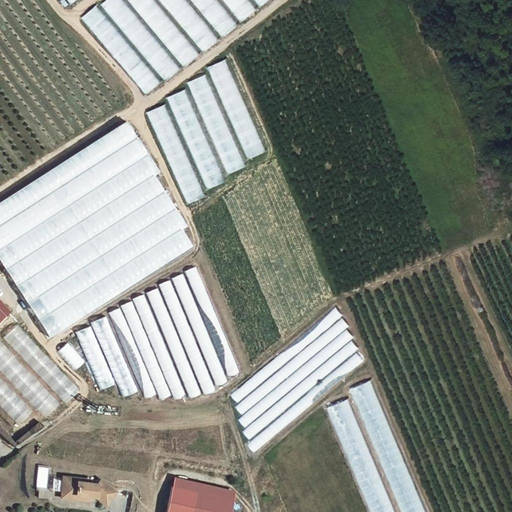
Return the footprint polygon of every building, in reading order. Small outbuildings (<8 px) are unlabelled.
[(122,0),(106,0),(101,5),(165,80),(180,68),(122,0)] [(152,0),(128,0),(184,66),(199,54),(152,0)] [(184,0),(159,0),(204,52),(218,40),(184,0)] [(216,0),(191,0),(223,37),(238,25),(216,0)] [(248,0),(223,0),(242,21),(256,9),(248,0)] [(96,6),(82,18),(146,94),(160,82),(96,6)] [(225,60),(207,67),(248,159),(265,151),(225,60)] [(205,75),(187,83),(228,174),(245,167),(205,75)] [(184,91),(167,99),(208,190),(225,182),(184,91)] [(164,105),(146,113),(187,204),(204,196),(164,105)] [(0,202),(0,261),(49,338),(194,246),(183,229),(188,226),(155,175),(160,172),(128,121),(0,202)] [(196,267),(185,271),(228,376),(239,372),(196,267)] [(183,274),(172,278),(217,385),(227,381),(183,274)] [(170,280),(159,285),(204,394),(216,390),(170,280)] [(157,288),(146,293),(190,397),(202,393),(157,288)] [(144,294),(132,299),(175,400),(187,395),(144,294)] [(132,301),(120,306),(160,400),(171,395),(132,301)] [(0,313),(3,316),(8,310),(0,302),(0,313)] [(336,307),(230,395),(237,403),(343,315),(336,307)] [(119,308),(108,313),(145,398),(156,394),(119,308)] [(106,316),(91,323),(123,398),(139,391),(106,316)] [(342,317),(235,407),(242,415),(349,326),(342,317)] [(80,390),(17,325),(3,337),(66,403),(80,390)] [(90,325),(75,332),(100,391),(116,384),(90,325)] [(347,329),(238,420),(245,428),(354,337),(347,329)] [(0,338),(0,368),(46,417),(61,402),(0,338)] [(351,341),(242,432),(249,440),(358,349),(351,341)] [(67,343),(57,352),(75,371),(85,362),(67,343)] [(357,353),(248,444),(255,452),(364,361),(357,353)] [(0,375),(0,403),(19,424),(33,410),(0,375)] [(404,511),(427,511),(372,380),(352,389),(404,511)] [(373,511),(396,511),(349,398),(329,408),(373,511)] [(52,488),(62,490),(64,474),(54,473),(52,488)] [(64,474),(62,490),(76,492),(75,496),(88,498),(89,494),(96,495),(107,502),(116,488),(101,479),(98,483),(91,482),(91,478),(64,474)] [(176,478),(174,487),(235,502),(237,493),(176,478)] [(232,511),(235,502),(174,487),(167,511),(232,511)]
